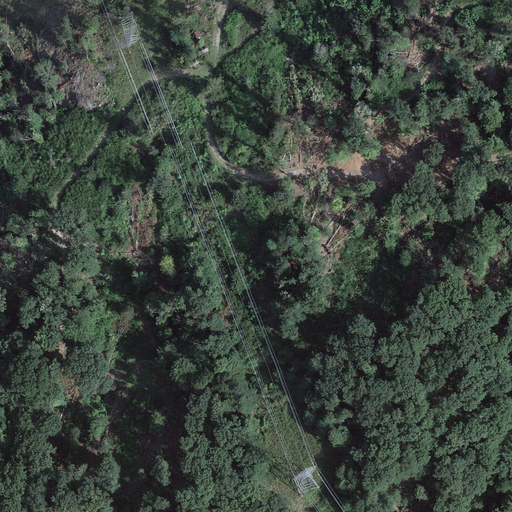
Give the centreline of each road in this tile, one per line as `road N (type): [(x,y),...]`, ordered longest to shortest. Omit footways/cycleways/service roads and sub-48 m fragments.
road 1 (track): [(359,176),(265,178),(237,170),(217,154),(194,77),(153,76),(124,101),(53,212),(66,318),(48,324),(0,369)]
road 2 (track): [(511,159),(438,176),(359,176)]
